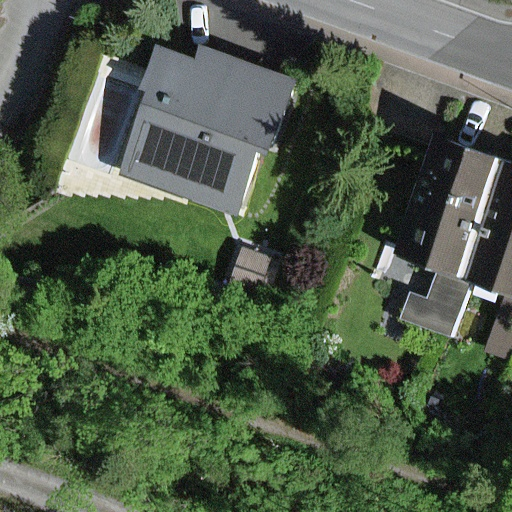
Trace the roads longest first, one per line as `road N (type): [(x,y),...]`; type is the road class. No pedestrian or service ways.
road 1 (residential): [(352,0),(511,55)]
road 2 (unclassified): [(49,0),(0,118)]
